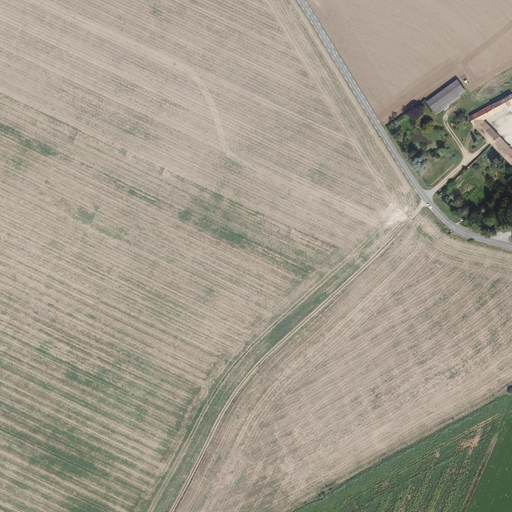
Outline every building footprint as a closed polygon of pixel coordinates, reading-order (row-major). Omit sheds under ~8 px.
[(456,82),(425,103),(431,112),(463,93),(456,82)] [(492,105),(476,113),(471,116),(474,125),(485,120),(511,106),(511,94),(506,98),(492,105)] [(485,120),(474,125),(477,129),(488,123),(485,120)] [(477,129),(488,141),(497,133),(488,123),(477,129)] [(488,141),(491,145),(500,137),(497,133),(488,141)] [(511,150),(500,137),(491,145),(511,168),(511,150)]
